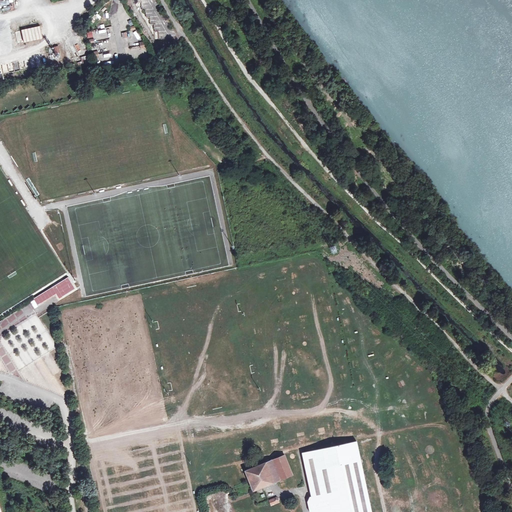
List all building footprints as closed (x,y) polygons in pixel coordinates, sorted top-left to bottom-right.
[(20,29),(23,42),(41,38),(39,25),(20,29)] [(99,55),(101,63),(108,61),(106,54),(99,55)] [(68,277),(33,299),(37,306),(56,294),(59,299),(75,288),(68,277)] [(13,315),(19,323),(26,317),(21,309),(13,315)] [(371,511),(356,441),(302,453),(311,496),(310,497),(308,502),(310,503),(312,503),(314,509),(311,509),(310,511),(309,511),(371,511)] [(245,471),(253,490),(276,481),(292,475),(284,455),(245,471)]
